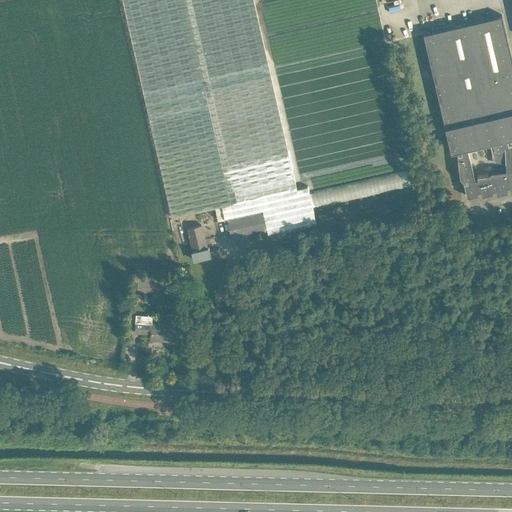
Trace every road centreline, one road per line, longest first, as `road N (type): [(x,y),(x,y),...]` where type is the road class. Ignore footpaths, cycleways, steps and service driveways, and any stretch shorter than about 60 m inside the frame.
road 1 (tertiary): [(511,401),(105,386),(0,364)]
road 2 (primary): [(511,490),(0,477)]
road 3 (primary): [(0,505),(262,511)]
